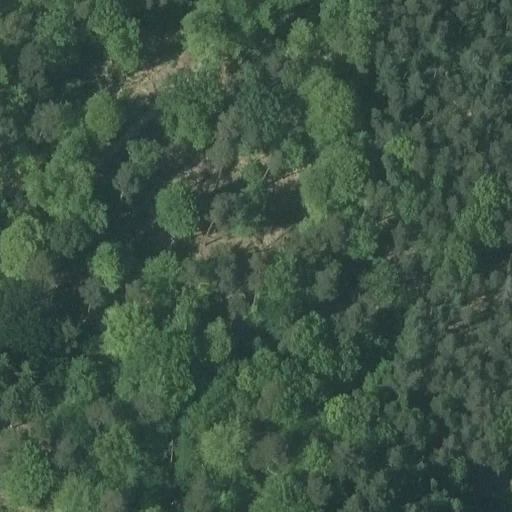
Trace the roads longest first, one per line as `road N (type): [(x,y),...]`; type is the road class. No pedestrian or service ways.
road 1 (track): [(264,0),(0,258)]
road 2 (track): [(57,511),(27,297),(12,245)]
